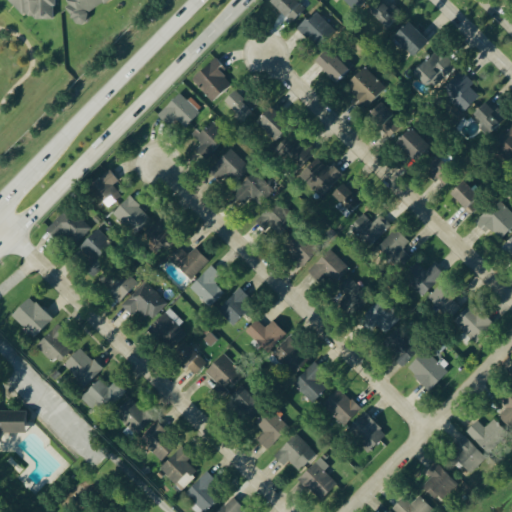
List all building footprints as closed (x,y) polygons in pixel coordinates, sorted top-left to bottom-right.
[(56,0),(8,0),(24,15),(33,15),(37,19),(54,19),(54,6),(56,4),(56,0)] [(109,0),(63,0),(81,26),(91,19),(88,14),(109,0)] [(273,0),(293,20),(306,8),(299,0),(273,0)] [(345,0),(354,9),(362,0),(345,0)] [(390,6),(383,0),(379,0),(371,8),(387,26),(402,12),(393,2),(390,6)] [(316,10),(298,27),(319,48),(337,31),(316,10)] [(430,39),(410,20),(395,36),(415,55),(430,39)] [(349,69),(329,48),(317,59),(338,80),(349,69)] [(445,53),(441,57),(436,52),(416,70),(433,88),(457,65),(445,53)] [(232,83),(221,71),(226,67),(217,56),(194,76),(215,99),(232,83)] [(386,87),(366,66),(346,85),(366,107),(386,87)] [(480,95),(472,87),(476,82),(463,70),(442,93),(456,106),(451,110),(458,117),(480,95)] [(225,100),(245,118),(257,105),(238,87),(225,100)] [(159,115),(170,124),(175,118),(186,127),(200,110),(178,92),(159,115)] [(481,126),(489,134),(506,116),(488,99),(473,116),(482,125),(481,126)] [(390,116),(395,113),(384,100),(371,112),(391,135),(400,127),(390,116)] [(275,140),(291,123),(272,105),(256,122),(275,140)] [(194,136),(202,143),(196,150),(205,158),(227,135),(210,119),(194,136)] [(511,125),(495,142),(511,159),(511,125)] [(432,145),(413,126),(399,140),(418,159),(432,145)] [(296,165),(315,154),(305,138),(298,142),(295,137),(284,144),(296,165)] [(221,182),(229,175),(236,182),(251,168),(232,148),(209,169),(221,182)] [(435,179),(438,175),(447,183),(456,173),(438,155),(425,169),(435,179)] [(343,173),(332,162),(327,166),(318,156),(301,173),(322,194),(343,173)] [(114,183),(119,180),(112,169),(93,181),(108,205),(122,196),(114,183)] [(254,198),(268,184),(256,171),(234,191),(243,202),(251,195),(254,198)] [(471,212),(485,200),(465,179),(452,192),(471,212)] [(334,193),(354,211),(366,198),(346,180),(334,193)] [(135,234),(152,218),(131,195),(114,211),(135,234)] [(258,218),(273,234),(294,214),(279,198),(258,218)] [(500,240),(511,227),(511,211),(498,198),(478,220),(500,240)] [(353,211),(341,201),(337,207),(348,217),(353,211)] [(48,228),(57,238),(65,230),(76,242),(91,229),(71,206),(48,228)] [(392,225),(382,214),(373,222),(364,213),(350,226),(368,247),(392,225)] [(176,244),(167,219),(146,227),(155,251),(176,244)] [(377,248),(399,268),(411,255),(403,249),(411,240),(397,227),(377,248)] [(96,264),(115,244),(98,228),(79,248),(96,264)] [(320,248),(299,230),(286,246),(307,263),(320,248)] [(191,279),(209,259),(195,246),(188,254),(180,246),(169,258),(191,279)] [(336,282),(351,268),(332,248),(309,269),(324,285),(331,278),(336,282)] [(404,278),(424,296),(445,273),(434,262),(427,270),(418,262),(404,278)] [(191,285),(210,306),(225,292),(216,282),(223,276),(212,265),(191,285)] [(138,284),(126,269),(107,286),(120,300),(138,284)] [(351,311),(368,301),(354,276),(337,286),(351,311)] [(123,305),(133,314),(138,308),(152,320),(168,302),(145,281),(123,305)] [(454,299),(457,295),(443,281),(428,297),(449,317),(460,305),(454,299)] [(232,323),(255,302),(241,287),(218,309),(232,323)] [(11,315),(35,337),(53,317),(30,296),(11,315)] [(477,342),(495,322),(473,302),(455,321),(477,342)] [(184,321),(171,307),(152,325),(171,345),(186,332),(179,325),(184,321)] [(274,319),(266,327),(258,319),(247,330),(268,352),(287,333),(274,319)] [(68,331),(58,322),(37,346),(57,364),(73,347),(63,337),(68,331)] [(420,346),(398,329),(385,347),(406,364),(420,346)] [(274,352),(294,374),(312,358),(292,336),(274,352)] [(208,363),(187,340),(174,351),(195,374),(208,363)] [(64,364),(87,385),(103,368),(81,347),(64,364)] [(408,368),(431,390),(448,371),(426,350),(408,368)] [(207,372),(228,390),(244,370),(223,353),(207,372)] [(327,387),(319,379),(326,371),(315,361),(294,384),(313,402),(327,387)] [(94,412),(125,390),(118,379),(107,387),(102,380),(81,394),(94,412)] [(265,405),(240,386),(229,400),(254,419),(265,405)] [(345,426),(362,409),(340,387),(323,404),(345,426)] [(499,414),(509,426),(511,423),(511,387),(500,399),(507,407),(499,414)] [(154,417),(131,396),(116,413),(139,434),(154,417)] [(264,432),(257,438),(268,449),(290,427),(278,415),(277,416),(269,408),(255,423),(264,432)] [(0,431),(27,432),(27,410),(0,410),(0,431)] [(365,412),(348,430),(371,451),(387,432),(365,412)] [(488,451),(508,431),(494,418),(485,427),(478,420),(467,431),(488,451)] [(163,459),(178,443),(156,422),(141,438),(163,459)] [(289,460),(299,471),(317,454),(298,433),(275,454),(284,465),(289,460)] [(471,472),(487,458),(467,435),(451,448),(471,472)] [(187,460),(192,455),(184,446),(160,467),(180,490),(199,473),(187,460)] [(325,470),(330,465),(320,456),(300,479),(323,499),(338,482),(325,470)] [(433,476),(423,486),(438,502),(458,483),(438,461),(427,471),(433,476)] [(186,493),(205,511),(221,496),(214,489),(220,483),(207,471),(186,493)] [(432,511),(436,509),(421,494),(411,503),(405,496),(394,506),(398,511),(432,511)]
